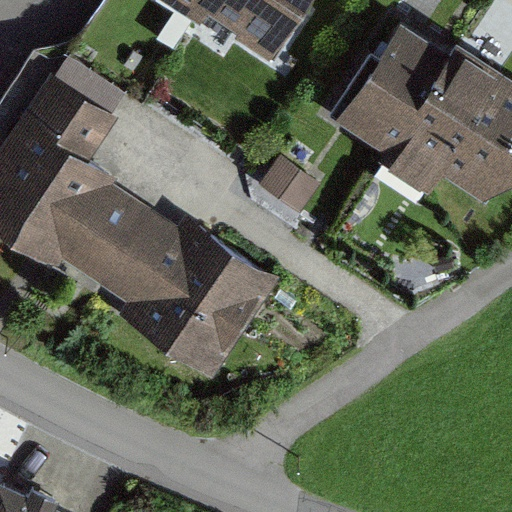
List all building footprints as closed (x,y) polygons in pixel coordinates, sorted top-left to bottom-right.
[(179,0),(283,63),(321,0),(179,0)] [(511,76),(414,11),(346,113),(508,219),(511,212),(511,76)] [(125,119),(50,67),(0,137),(0,224),(219,379),(290,279),(198,214),(188,229),(125,185),(132,175),(100,153),(125,119)] [(0,511),(10,489),(0,484),(0,511)] [(63,511),(10,489),(0,511),(63,511)]
